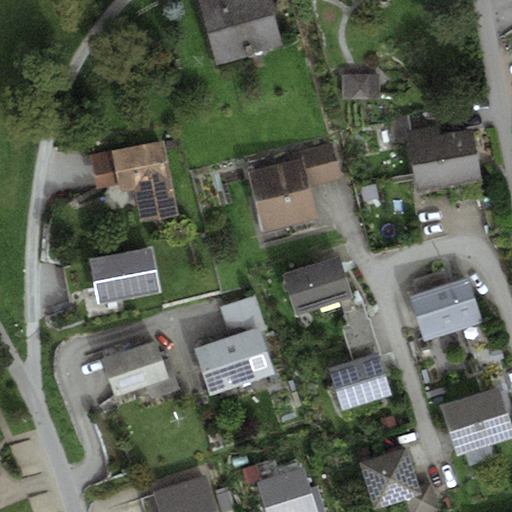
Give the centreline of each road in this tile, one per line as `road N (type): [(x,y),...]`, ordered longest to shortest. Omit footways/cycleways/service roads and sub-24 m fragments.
road 1 (residential): [(41,423),(29,285),(40,163),(57,100),(84,47),(122,0)]
road 2 (residential): [(511,164),(481,0)]
